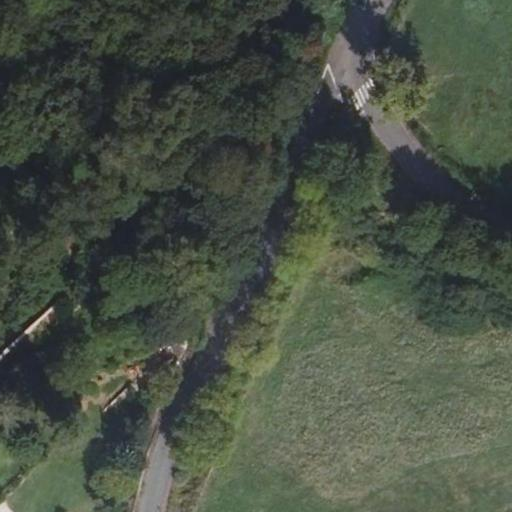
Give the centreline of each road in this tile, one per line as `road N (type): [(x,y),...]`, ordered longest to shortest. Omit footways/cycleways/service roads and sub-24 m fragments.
road 1 (tertiary): [(149,511),(166,444),(328,107),(354,82)]
road 2 (tertiary): [(354,82),(405,163),(440,199),(511,239)]
